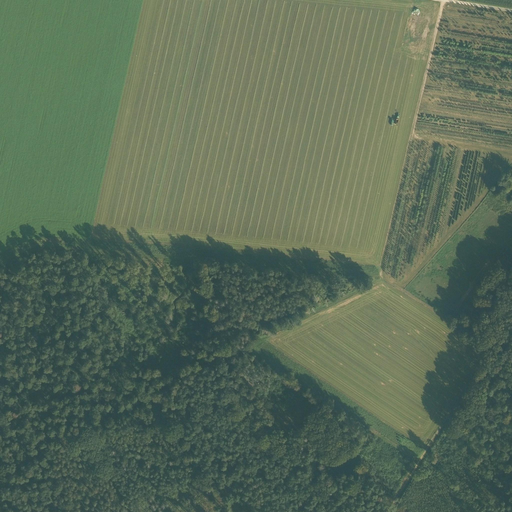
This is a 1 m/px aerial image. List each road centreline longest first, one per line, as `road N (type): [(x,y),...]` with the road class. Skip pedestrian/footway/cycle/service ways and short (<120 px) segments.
road 1 (track): [(379,278),(155,386),(0,474)]
road 2 (track): [(379,278),(38,244),(0,265)]
road 3 (track): [(442,0),(379,278)]
road 4 (track): [(387,511),(511,306)]
road 5 (track): [(418,461),(240,346)]
road 6 (track): [(489,347),(379,278)]
